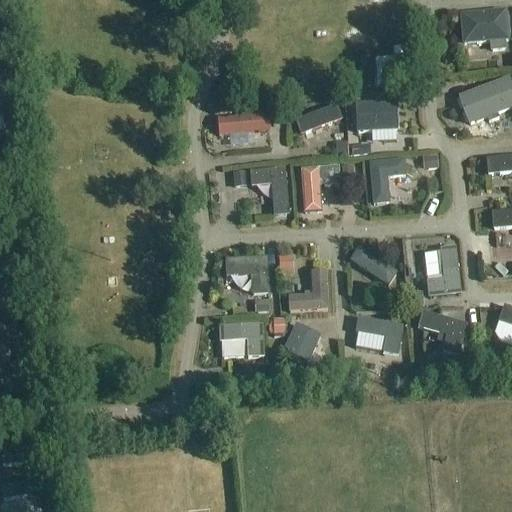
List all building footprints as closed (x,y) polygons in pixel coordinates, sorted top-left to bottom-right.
[(506,13),(459,18),(462,49),(509,44),(506,13)] [(511,90),(508,81),(458,100),(468,129),(511,112),(511,90)] [(396,104),(355,106),(356,135),(397,134),(396,104)] [(337,109),(295,125),(301,139),(343,124),(337,109)] [(271,115),(272,130),(286,128),(285,113),(271,115)] [(269,117),(218,121),(219,140),(271,134),(269,117)] [(0,135),(0,149),(9,149),(7,135),(0,135)] [(347,145),(332,146),(333,160),(348,159),(347,145)] [(369,148),(351,149),(352,159),(370,158),(369,148)] [(437,159),(427,160),(428,173),(438,172),(437,159)] [(511,160),(487,162),(489,179),(511,177),(511,160)] [(405,163),(369,166),(374,209),(390,208),(388,182),(406,180),(405,163)] [(341,170),(343,186),(353,185),(352,169),(341,170)] [(339,171),(301,173),(305,217),(322,215),(320,190),(340,188),(339,171)] [(285,172),(251,176),(253,192),(271,190),(275,220),(290,219),(285,172)] [(233,177),(234,191),(246,190),(244,175),(233,177)] [(511,214),(491,216),(493,232),(511,231),(511,214)] [(457,250),(439,252),(443,283),(427,286),(428,302),(462,298),(457,250)] [(360,252),(350,264),(388,290),(398,277),(360,252)] [(291,259),(279,260),(279,272),(291,272),(291,259)] [(268,261),(226,263),(227,281),(252,279),(252,299),(270,298),(268,261)] [(311,298),(287,300),(288,316),(329,314),(327,275),(310,276),(311,298)] [(392,295),(388,305),(394,307),(398,297),(392,295)] [(409,296),(410,309),(423,308),(422,295),(409,296)] [(268,304),(255,305),(255,316),(269,315),(268,304)] [(511,311),(504,309),(499,324),(511,328),(511,311)] [(422,316),(417,332),(446,340),(441,355),(458,360),(467,329),(422,316)] [(282,323),(271,324),(271,336),(282,336),(282,323)] [(399,327),(359,323),(358,336),(385,340),(382,356),(394,358),(399,327)] [(295,327),(283,355),(308,366),(320,338),(295,327)] [(263,329),(220,330),(220,347),(247,345),(248,363),(265,362),(263,329)] [(480,360),(467,362),(468,371),(481,369),(480,360)] [(349,364),(347,376),(358,377),(360,365),(349,364)] [(263,367),(249,368),(249,381),(263,381),(263,367)] [(24,511),(24,499),(3,500),(4,511),(24,511)]
